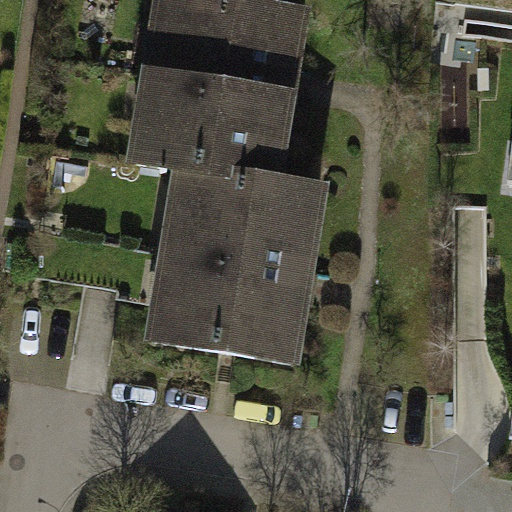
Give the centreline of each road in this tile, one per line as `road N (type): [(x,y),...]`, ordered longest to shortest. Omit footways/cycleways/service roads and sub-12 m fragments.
road 1 (residential): [(126,427),(380,469),(412,487),(423,511)]
road 2 (residential): [(126,427),(66,437),(35,482),(30,511)]
